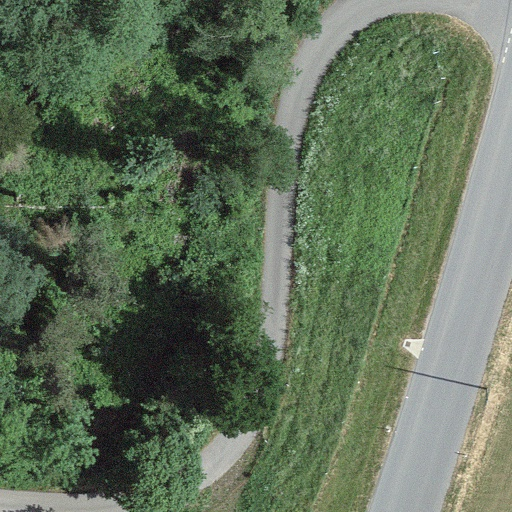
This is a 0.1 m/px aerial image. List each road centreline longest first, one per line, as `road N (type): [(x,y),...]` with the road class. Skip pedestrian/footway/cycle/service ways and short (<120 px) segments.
road 1 (unclassified): [(381,0),(321,38),(302,65),(282,137),(268,380),(237,446),(195,484),(139,505),(0,503)]
road 2 (tertiary): [(403,511),(511,159)]
